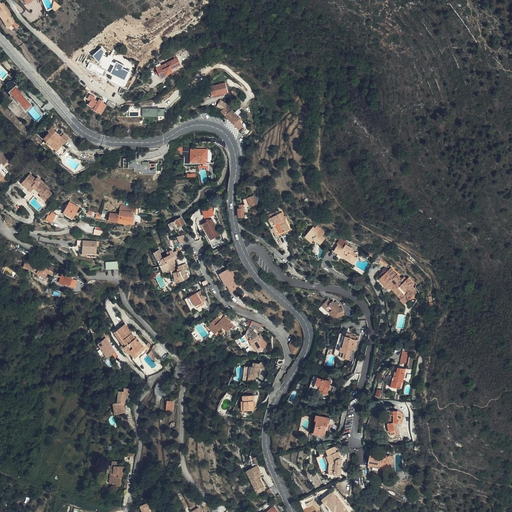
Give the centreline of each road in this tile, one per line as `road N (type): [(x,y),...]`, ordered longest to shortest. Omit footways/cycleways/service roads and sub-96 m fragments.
road 1 (tertiary): [(0,37),(80,128),(100,139),(155,141),(196,124),(225,132),(237,164),(233,207),(243,249)]
road 2 (residential): [(243,249),(259,248),(289,280),(345,291),(364,304),(372,343),(355,439)]
road 3 (unclassified): [(184,369),(126,303),(121,284),(91,277),(6,231)]
road 4 (unclassified): [(184,369),(165,393),(158,387),(166,376),(157,374),(138,403),(140,446),(126,511)]
road 5 (unclassified): [(280,394),(285,341),(221,293),(198,246)]
road 6 (tertiary): [(243,249),(310,336),(280,394)]
road 7 (residential): [(9,0),(94,88),(122,101)]
road 8 (unclassified): [(217,511),(185,467),(184,369)]
road 9 (tertiary): [(280,394),(266,434),(293,511)]
